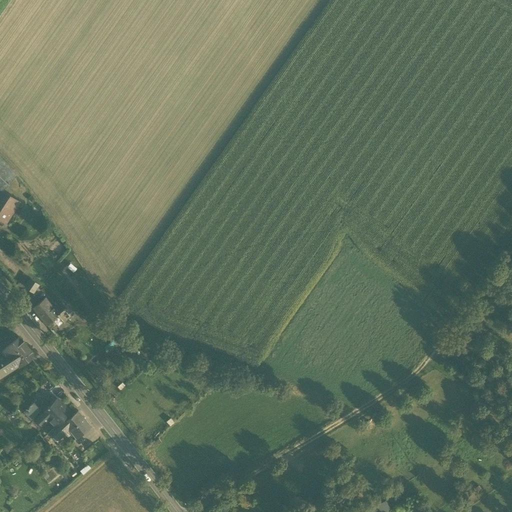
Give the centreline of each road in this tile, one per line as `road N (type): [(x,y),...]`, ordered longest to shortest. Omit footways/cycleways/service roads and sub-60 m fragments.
road 1 (track): [(186,511),(407,381),(511,233)]
road 2 (secondary): [(0,288),(175,511)]
